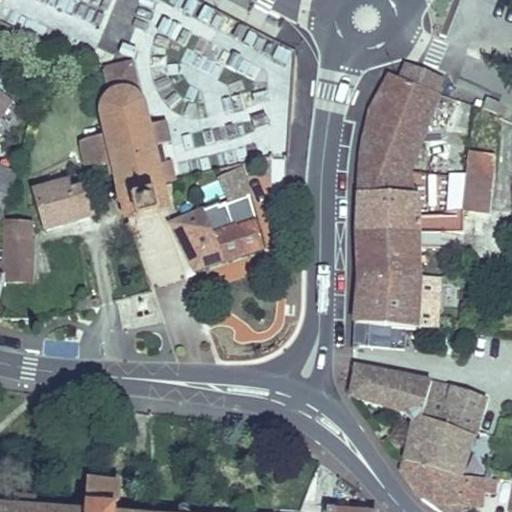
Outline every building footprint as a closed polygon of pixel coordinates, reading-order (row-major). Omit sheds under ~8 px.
[(291,130),(293,53),(206,8),(199,21),(199,46),(222,47),(237,55),(199,54),(190,49),(189,84),(218,99),(218,107),(204,135),(203,161),(299,162),(300,134),(291,130)] [(132,63),(106,69),(105,72),(111,98),(107,103),(105,108),(105,109),(104,113),(104,116),(109,136),(91,140),(87,141),(85,143),(84,144),(83,146),(83,147),(83,149),(84,152),(85,157),(86,159),(87,161),(89,162),(91,162),(93,162),(96,161),(98,168),(109,166),(112,178),(116,177),(122,204),(121,204),(122,209),(126,208),(130,225),(136,223),(137,226),(162,220),(161,217),(169,215),(162,185),(175,182),(170,161),(157,164),(153,148),(170,143),(164,123),(148,127),(132,63)] [(407,65),(401,79),(438,94),(444,80),(407,65)] [(360,277),(360,279),(419,279),(418,278),(418,250),(458,249),(458,234),(464,234),(464,211),(463,210),(442,211),(442,217),(418,217),(418,195),(413,195),(413,193),(411,194),(409,172),(415,155),(423,157),(426,148),(419,145),(439,94),(438,94),(401,79),(392,75),(371,111),(363,156),(359,232),(360,277)] [(0,119),(13,101),(0,91),(0,119)] [(501,104),(488,99),(484,109),(497,114),(501,104)] [(463,210),(464,211),(488,213),(494,157),(469,154),(463,210)] [(203,210),(203,211),(224,261),(265,248),(251,198),(241,167),(226,176),(225,175),(206,183),(217,205),(203,210)] [(0,168),(0,218),(17,175),(0,168)] [(36,193),(47,231),(64,226),(62,221),(77,216),(79,221),(93,217),(82,179),(36,193)] [(224,261),(203,211),(184,219),(171,224),(195,271),(224,261)] [(79,221),(77,216),(62,221),(64,226),(79,221)] [(7,282),(32,282),(33,242),(31,242),(31,224),(9,223),(7,282)] [(419,279),(360,279),(356,324),(369,325),(390,327),(417,330),(417,329),(438,329),(441,279),(418,278),(419,279)] [(75,301),(78,313),(91,309),(88,298),(75,301)] [(92,301),(94,308),(101,306),(99,299),(92,301)] [(511,318),(492,317),(492,329),(511,330),(511,318)] [(369,325),(356,324),(355,346),(354,346),(354,351),(358,351),(359,347),(368,347),(369,325)] [(369,325),(368,347),(390,348),(390,327),(369,325)] [(358,369),(354,368),(353,373),(356,373),(351,397),(406,414),(413,424),(414,424),(405,463),(461,479),(475,439),(475,440),(487,399),(457,389),(439,385),(358,369)] [(461,479),(405,463),(403,473),(423,501),(437,511),(446,511),(449,504),(464,504),(483,505),(484,494),(492,495),(496,492),(497,480),(486,479),(461,479)] [(333,511),(330,511),(329,511),(175,511),(114,507),(115,504),(118,505),(120,487),(90,485),(88,506),(0,499),(0,511),(333,511)]
